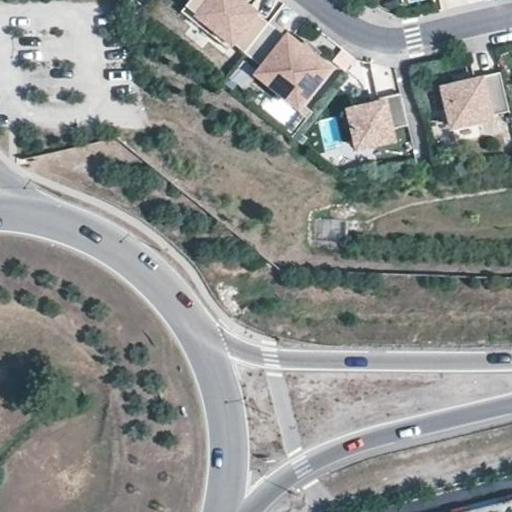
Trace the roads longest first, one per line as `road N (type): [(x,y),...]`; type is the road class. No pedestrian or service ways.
road 1 (primary): [(511,360),(258,357),(191,327)]
road 2 (primary): [(247,511),(286,481),(356,446),(511,407)]
road 3 (residential): [(309,0),(374,40),(511,15)]
road 4 (primary): [(220,511),(228,480),(222,401),(191,327)]
road 5 (primary): [(191,327),(142,270),(78,230)]
